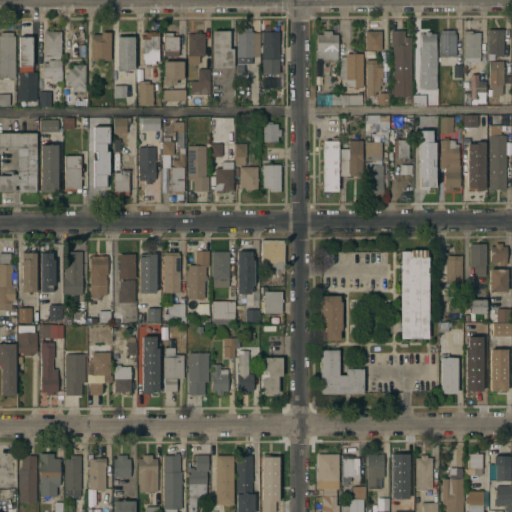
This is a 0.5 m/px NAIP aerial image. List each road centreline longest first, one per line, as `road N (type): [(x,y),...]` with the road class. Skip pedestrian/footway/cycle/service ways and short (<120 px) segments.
road 1 (residential): [(0,5),(511,1)]
road 2 (tertiary): [(0,221),(511,217)]
road 3 (residential): [(300,0),(298,511)]
road 4 (residential): [(0,426),(511,425)]
